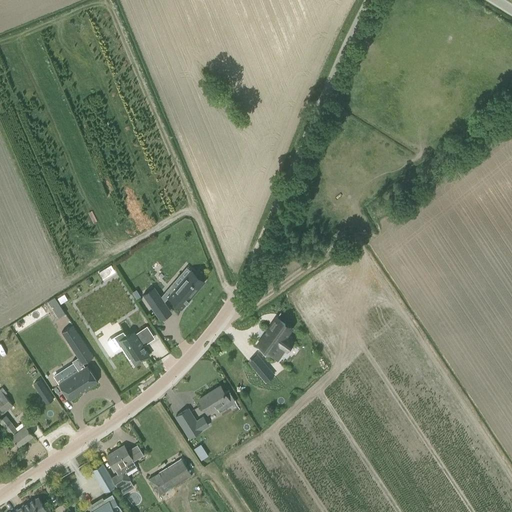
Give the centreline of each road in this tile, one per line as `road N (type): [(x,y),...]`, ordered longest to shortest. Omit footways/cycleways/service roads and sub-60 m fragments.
road 1 (unclassified): [(202,340),(258,257),(370,0)]
road 2 (residential): [(0,497),(146,393),(202,340)]
road 3 (track): [(107,0),(193,211)]
road 4 (track): [(235,295),(222,283),(193,211),(135,242),(99,245)]
